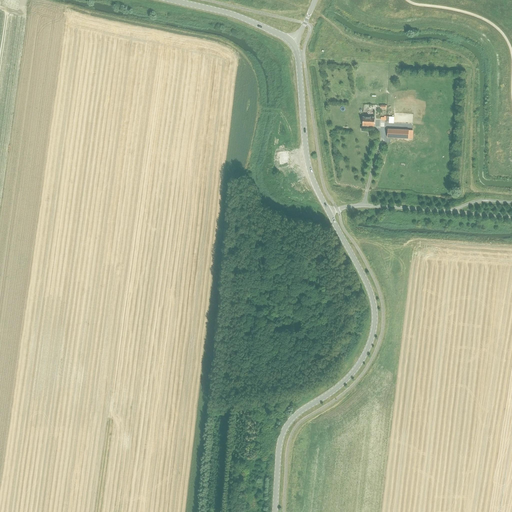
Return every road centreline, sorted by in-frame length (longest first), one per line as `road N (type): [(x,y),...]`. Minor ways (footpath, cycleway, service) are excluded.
road 1 (tertiary): [(275,511),(284,428),(341,384),(373,328),(370,292),(329,213)]
road 2 (tertiary): [(329,213),(306,157),(290,41)]
road 3 (unclassified): [(463,212),(354,205),(329,213)]
road 4 (tertiary): [(290,41),(225,12),(172,0)]
